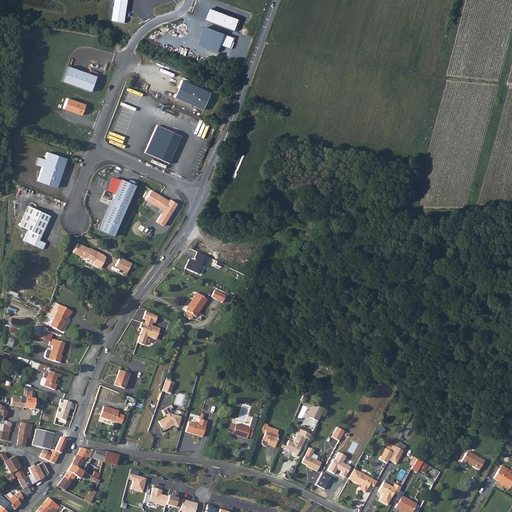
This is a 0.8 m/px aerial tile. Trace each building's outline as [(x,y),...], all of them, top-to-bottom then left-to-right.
[(240,21),(211,11),(208,21),(236,31),(240,21)] [(208,28),(201,47),(219,53),(222,46),(231,50),(236,38),(208,28)] [(68,65),(62,82),(88,91),(94,75),(68,65)] [(209,93),(180,80),(172,97),(201,110),(209,93)] [(180,135),(156,124),(143,152),(168,163),(180,135)] [(67,158),(66,158),(48,152),(37,180),(56,187),(67,158)] [(98,228),(111,236),(135,186),(121,180),(111,177),(107,190),(115,193),(98,228)] [(165,201),(151,192),(145,201),(159,210),(162,205),(166,208),(163,213),(156,224),(162,228),(176,206),(170,202),(168,204),(164,202),(165,201)] [(18,225),(26,229),(29,230),(32,224),(39,211),(28,205),(24,213),(18,225)] [(32,224),(29,230),(26,229),(26,230),(25,233),(23,236),(22,239),(22,240),(26,242),(30,244),(33,246),(40,249),(41,247),(42,245),(43,243),(39,241),(37,240),(47,219),(49,216),(39,211),(32,224)] [(76,243),(71,252),(83,258),(85,258),(92,262),(93,264),(100,267),(105,257),(103,254),(93,251),(90,249),(89,250),(87,249),(76,243)] [(208,258),(196,253),(193,258),(194,259),(193,261),(188,259),(184,268),(196,274),(200,266),(204,267),(208,258)] [(118,258),(113,267),(125,274),(130,264),(118,258)] [(223,304),(226,297),(215,291),(211,298),(223,304)] [(207,301),(196,293),(193,297),(193,298),(195,299),(191,305),(189,304),(185,310),(186,311),(184,314),(184,316),(190,320),(192,320),(194,317),(195,318),(207,301)] [(53,319),(49,327),(60,333),(65,322),(63,321),(66,316),(68,317),(71,313),(53,304),(48,316),(53,319)] [(156,316),(145,311),(142,318),(145,319),(152,322),(154,322),(156,316)] [(141,328),(136,342),(143,344),(146,336),(155,339),(159,328),(150,325),(143,323),(140,321),(138,327),(141,328)] [(39,337),(41,331),(41,329),(36,327),(35,332),(32,331),(31,335),(38,337),(39,337)] [(39,338),(44,340),(47,333),(41,331),(39,337),(39,338)] [(52,347),(48,360),(59,363),(61,358),(60,358),(64,343),(51,339),(48,345),(52,347)] [(39,363),(38,369),(45,371),(47,365),(39,363)] [(123,388),(128,374),(118,371),(113,385),(123,388)] [(55,390),(57,384),(54,384),(57,376),(48,374),(46,379),(44,386),(55,390)] [(169,382),(165,381),(161,392),(170,394),(173,384),(169,382)] [(24,400),(22,408),(32,409),(34,400),(30,399),(31,393),(27,392),(24,400)] [(22,408),(24,400),(19,399),(11,398),(12,397),(9,396),(9,399),(11,400),(10,405),(21,408),(22,408)] [(58,407),(62,408),(60,413),(57,411),(55,417),(65,421),(71,403),(64,400),(63,404),(60,403),(58,407)] [(312,403),(305,418),(315,423),(323,408),(312,403)] [(119,411),(104,406),(100,417),(115,422),(119,411)] [(172,427),(177,429),(180,419),(170,416),(169,414),(170,414),(169,411),(167,409),(160,413),(163,417),(164,417),(165,419),(157,423),(162,433),(172,427)] [(186,424),(184,433),(200,438),(205,422),(197,420),(196,424),(193,424),(190,425),(186,424)] [(0,431),(9,433),(10,427),(11,427),(12,423),(7,422),(6,426),(0,424),(0,431)] [(30,425),(22,423),(20,423),(19,430),(31,433),(32,425),(30,425)] [(339,439),(344,429),(334,424),(329,434),(339,439)] [(252,430),(234,425),(233,427),(231,434),(230,435),(244,440),(245,437),(249,438),(252,430)] [(266,427),(262,425),(259,434),(262,435),(261,438),(267,441),(265,446),(273,448),(275,441),(274,440),(275,437),(274,436),(275,432),(265,428),(266,427)] [(380,425),(375,428),(379,433),(384,430),(380,425)] [(16,445),(25,446),(26,438),(30,438),(31,433),(19,430),(19,433),(16,445)] [(42,440),(43,432),(35,430),(34,438),(42,440)] [(306,434),(298,430),(295,434),(291,443),(287,441),(283,450),(286,451),(288,452),(292,454),(291,455),(295,457),(303,439),(306,434)] [(0,439),(7,441),(9,433),(0,431),(0,439)] [(55,435),(43,432),(42,440),(43,440),(49,442),(54,443),(55,435)] [(56,447),(54,451),(59,453),(62,455),(64,448),(63,447),(65,441),(60,437),(56,447)] [(40,448),(42,440),(34,438),(32,446),(40,448)] [(49,442),(43,440),(41,448),(48,449),(49,442)] [(75,456),(70,465),(79,469),(81,465),(85,467),(88,461),(88,460),(89,459),(88,458),(102,462),(106,452),(94,450),(94,451),(89,450),(89,451),(80,448),(75,457),(75,456)] [(391,454),(387,461),(394,465),(401,452),(394,448),(391,454)] [(59,453),(54,451),(51,449),(50,453),(49,457),(41,454),(40,457),(54,464),(59,453)] [(308,458),(312,451),(307,449),(300,463),(306,466),(307,467),(306,469),(314,473),(318,464),(308,458)] [(387,461),(391,454),(384,449),(378,460),(385,464),(387,461)] [(118,454),(108,452),(106,452),(102,462),(111,465),(115,466),(118,454)] [(340,472),(338,476),(343,479),(350,467),(341,463),(345,457),(338,453),(334,460),(333,460),(326,471),(333,475),(336,470),(340,472)] [(472,454),(471,456),(466,453),(461,462),(466,465),(467,464),(478,470),(483,461),(472,454)] [(20,469),(14,457),(8,460),(8,459),(6,461),(14,473),(20,469)] [(422,472),(426,465),(415,459),(411,467),(422,472)] [(4,460),(3,463),(12,477),(13,479),(13,478),(15,477),(14,473),(6,461),(4,460)] [(40,474),(41,473),(46,470),(43,463),(36,466),(40,474)] [(70,465),(67,471),(75,476),(79,479),(82,474),(85,476),(87,473),(83,471),(79,469),(70,465)] [(28,469),(31,476),(37,473),(34,467),(33,466),(28,469)] [(34,467),(37,473),(31,476),(35,482),(43,478),(41,473),(40,474),(36,466),(34,467)] [(138,470),(130,468),(127,478),(133,480),(130,488),(142,491),(146,478),(137,475),(138,470)] [(16,477),(23,474),(21,471),(20,469),(14,473),(15,477),(16,477)] [(503,472),(498,470),(493,480),(509,489),(511,483),(511,473),(504,469),(503,472)] [(358,490),(363,493),(367,485),(369,481),(365,479),(366,477),(352,470),(347,480),(359,487),(358,490)] [(73,478),(75,476),(67,471),(56,487),(64,491),(66,486),(70,482),(73,478)] [(31,491),(33,489),(30,484),(27,478),(26,477),(25,478),(18,482),(22,489),(27,487),(30,493),(31,491)] [(372,487),(375,482),(366,477),(365,479),(369,481),(367,485),(372,487)] [(394,494),(396,491),(391,488),(382,482),(376,492),(381,494),(377,501),(386,505),(392,493),(394,494)] [(393,484),(391,488),(396,491),(394,494),(395,495),(398,491),(399,488),(393,484)] [(165,504),(167,496),(163,494),(162,496),(160,495),(161,489),(152,487),(148,501),(165,505),(165,504)] [(85,496),(83,495),(81,499),(88,503),(93,492),(88,489),(85,496)] [(20,494),(19,492),(18,491),(12,496),(18,503),(22,499),(20,494)] [(9,499),(6,496),(5,494),(1,497),(12,508),(14,510),(19,505),(18,503),(12,496),(9,499)] [(0,508),(3,511),(7,511),(9,511),(12,508),(1,497),(0,495),(0,508)] [(181,498),(168,495),(167,496),(165,504),(178,507),(181,498)] [(404,511),(410,511),(415,504),(400,496),(394,508),(398,510),(399,509),(403,511),(404,511)] [(56,511),(57,511),(56,510),(59,506),(47,498),(37,510),(38,511),(56,511)] [(194,511),(197,503),(182,499),(179,510),(186,511),(194,511)] [(217,511),(218,508),(214,507),(213,508),(211,507),(211,505),(207,503),(204,511),(217,511)]
